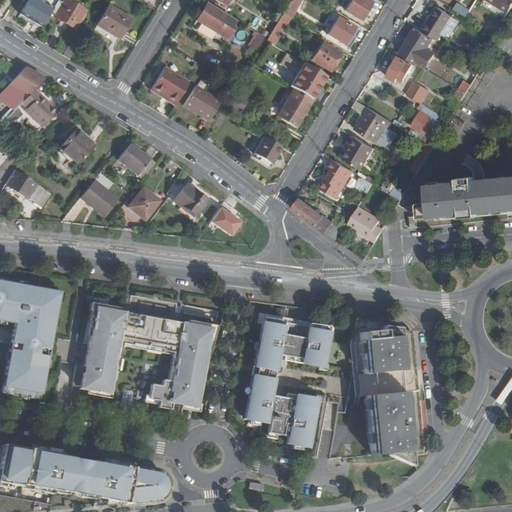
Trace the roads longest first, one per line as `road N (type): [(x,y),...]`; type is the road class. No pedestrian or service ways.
road 1 (residential): [(402,0),(274,210)]
road 2 (secondary): [(0,251),(240,278)]
road 3 (residential): [(113,104),(274,210)]
road 4 (residential): [(185,453),(0,417)]
road 5 (residential): [(400,294),(395,245),(511,234)]
road 6 (residential): [(240,278),(214,434)]
road 7 (residential): [(328,407),(316,474),(230,463)]
road 8 (primary): [(422,511),(453,481),(511,386)]
road 9 (residential): [(425,307),(442,460)]
road 10 (residential): [(0,34),(113,104)]
road 11 (residential): [(368,290),(274,210)]
road 12 (residential): [(178,0),(113,104)]
